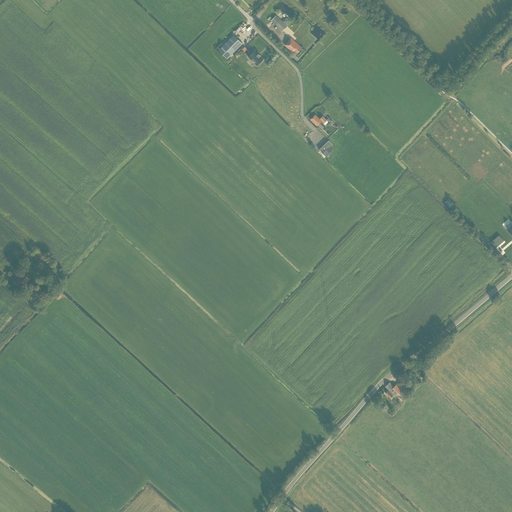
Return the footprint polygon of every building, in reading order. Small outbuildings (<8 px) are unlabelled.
[(288,26),(276,15),(271,21),(282,31),(288,26)] [(240,41),(233,34),(220,47),(231,58),(236,54),(231,49),(240,41)] [(297,53),(302,49),(291,39),(285,45),(290,49),(292,48),(297,53)] [(258,54),(255,50),(248,57),(257,66),(264,59),(260,56),(261,56),(258,53),(258,54)] [(323,124),(324,123),(320,119),(315,115),(311,119),(315,124),(316,123),(322,128),(325,125),(323,124)] [(305,130),(311,140),(314,138),(311,133),(312,132),(309,127),(305,130)] [(330,138),(321,149),(325,152),(334,142),(330,138)] [(499,235),(491,242),(495,247),(503,240),(499,235)] [(18,285),(21,283),(23,285),(29,279),(23,273),(25,272),(22,270),(18,273),(20,275),(14,281),(18,285)] [(389,390),(385,393),(390,398),(394,394),(397,397),(403,392),(396,385),(394,387),(389,382),(385,386),(389,390)]
